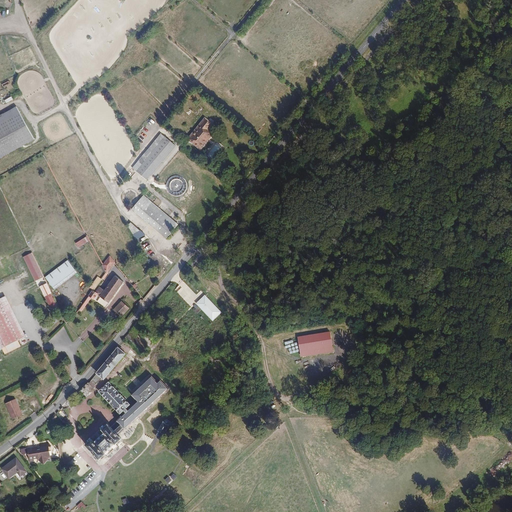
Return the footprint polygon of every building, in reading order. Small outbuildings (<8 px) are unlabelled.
[(0,113),(0,157),(35,139),(20,111),(16,105),(0,113)] [(213,127),(206,122),(202,127),(203,128),(198,134),(197,133),(190,141),(201,150),(209,140),(211,141),(215,136),(210,132),(213,127)] [(163,136),(133,169),(148,182),(177,148),(163,136)] [(218,144),(208,156),(214,160),(224,149),(218,144)] [(132,211),(166,241),(179,227),(144,196),(132,211)] [(128,227),(133,235),(140,231),(131,223),(128,227)] [(140,231),(133,235),(136,240),(146,236),(140,231)] [(78,247),(85,243),(88,241),(86,237),(75,243),(78,247)] [(40,278),(43,277),(40,271),(32,254),(28,255),(40,278)] [(36,280),(40,278),(28,255),(24,257),(36,280)] [(111,257),(102,265),(106,275),(117,262),(111,257)] [(68,261),(45,278),(52,288),(75,271),(68,261)] [(112,275),(100,289),(105,293),(117,279),(112,275)] [(98,277),(90,287),(94,290),(102,279),(98,277)] [(93,292),(78,309),(81,311),(92,298),(94,300),(98,296),(108,305),(126,285),(118,278),(117,279),(105,293),(100,289),(95,294),(93,292)] [(51,294),(45,296),(49,306),(56,303),(51,294)] [(0,315),(10,310),(3,297),(0,298),(0,315)] [(92,298),(81,311),(83,313),(94,300),(92,298)] [(121,302),(113,311),(120,317),(128,309),(121,302)] [(0,336),(5,346),(8,352),(16,348),(13,342),(23,338),(21,334),(10,310),(0,315),(0,336)] [(141,336),(135,330),(125,343),(126,344),(139,357),(144,351),(134,343),(141,336)] [(330,331),(297,336),(301,356),(333,351),(330,331)] [(118,346),(96,372),(97,373),(103,377),(104,378),(126,352),(122,349),(118,346)] [(103,377),(97,373),(90,382),(94,387),(103,377)] [(126,412),(118,420),(125,428),(168,388),(160,380),(158,382),(152,375),(132,394),(138,400),(128,410),(126,412)] [(120,413),(124,410),(126,407),(130,404),(109,381),(99,390),(117,411),(120,413)] [(89,382),(79,391),(82,394),(83,393),(86,396),(95,388),(94,387),(90,382),(89,382)] [(17,400),(7,405),(15,420),(24,415),(20,406),(20,407),(17,400)] [(165,421),(164,420),(159,431),(161,432),(165,434),(170,424),(169,423),(170,421),(169,420),(167,419),(166,419),(165,421)] [(125,428),(118,420),(115,422),(110,427),(118,435),(125,428)] [(113,430),(110,427),(107,423),(100,430),(102,433),(92,442),(89,440),(82,446),(97,462),(99,460),(100,462),(107,456),(105,454),(114,447),(115,448),(122,442),(120,441),(122,439),(120,437),(118,435),(113,430)] [(35,448),(28,449),(30,464),(35,464),(34,459),(39,458),(40,460),(44,464),(48,459),(48,457),(50,457),(48,443),(40,443),(41,447),(35,448)] [(17,457),(3,468),(10,477),(18,471),(21,475),(27,471),(17,457)]
